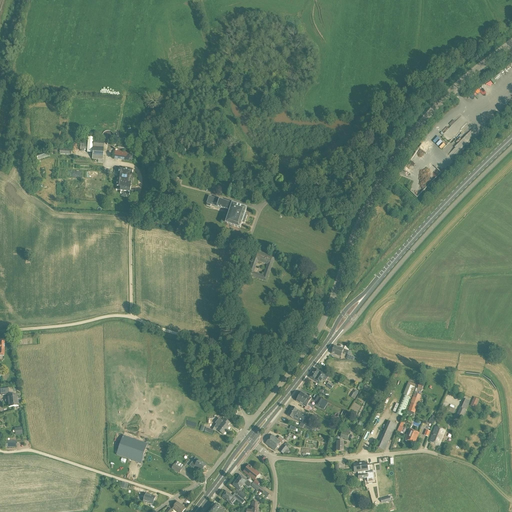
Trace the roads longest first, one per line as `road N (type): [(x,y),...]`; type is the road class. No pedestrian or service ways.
road 1 (unclassified): [(223,350),(226,296),(270,202),(346,171),(386,136),(410,134)]
road 2 (track): [(339,335),(352,336),(511,167)]
road 3 (unclassified): [(223,350),(120,315),(0,331)]
road 4 (primary): [(367,292),(511,137)]
road 5 (unclassified): [(321,324),(358,223),(410,134)]
road 6 (track): [(131,317),(139,174),(115,165)]
road 7 (unclassified): [(269,457),(436,454)]
road 8 (unknown): [(176,496),(18,447)]
road 9 (unclassified): [(410,134),(511,43)]
road 10 (residential): [(249,421),(321,324)]
